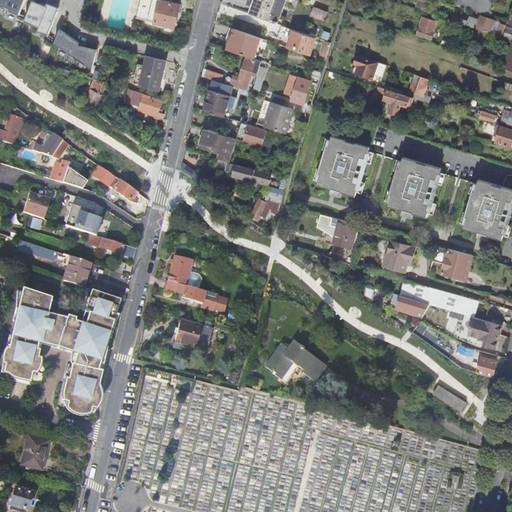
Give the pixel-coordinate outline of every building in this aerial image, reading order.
[(0,0),(5,3),(4,5),(13,8),(12,10),(22,13),(26,0),(0,0)] [(60,9),(35,0),(34,0),(26,21),(41,27),(40,30),(50,34),(60,9)] [(176,26),(179,16),(181,7),(182,3),(167,0),(141,0),(138,17),(150,20),(165,24),(175,26),(176,26)] [(285,5),(270,0),(254,0),(250,14),(279,24),(285,5)] [(426,9),(429,0),(418,0),(416,5),(426,9)] [(456,0),(455,4),(488,16),(492,3),(483,0),(456,0)] [(463,20),(461,24),(490,33),(494,21),(482,16),(480,21),(470,17),(468,22),(463,20)] [(432,18),(426,37),(441,42),(443,36),(443,34),(446,26),(443,24),(443,21),(438,19),(437,19),(432,18)] [(227,39),(230,39),(231,40),(235,28),(230,27),(227,39)] [(316,37),(287,27),(283,39),(290,42),(295,43),(294,49),(311,55),(316,37)] [(81,41),(62,28),(56,42),(94,69),(99,48),(81,43),(81,41)] [(231,40),(230,39),(226,49),(247,56),(254,58),(261,37),(235,28),(231,40)] [(146,65),(139,63),(134,82),(164,89),(166,78),(163,77),(167,60),(149,55),(146,65)] [(369,59),(358,55),(355,65),(358,66),(356,73),(373,78),(378,62),(369,59)] [(235,74),(231,84),(247,89),(256,59),(254,58),(247,56),(241,76),(235,74)] [(265,81),(269,67),(262,65),(258,79),(265,81)] [(204,68),(202,75),(222,81),(224,74),(204,68)] [(313,71),(311,77),(319,80),(321,74),(313,71)] [(308,80),(300,77),(293,99),(301,102),(308,80)] [(409,88),(416,91),(420,80),(413,77),(409,88)] [(421,77),(420,80),(416,91),(414,98),(420,100),(421,100),(429,103),(430,97),(425,95),(430,80),(421,77)] [(106,82),(97,79),(87,100),(96,106),(101,94),(106,82)] [(398,94),(398,93),(390,90),(379,87),(378,91),(387,94),(385,99),(393,102),(389,112),(397,115),(400,108),(410,111),(412,105),(414,100),(398,94)] [(211,88),(204,110),(223,116),(230,94),(211,88)] [(151,95),(130,89),(126,102),(141,107),(140,111),(164,118),(165,114),(162,114),(163,110),(161,110),(162,103),(150,99),(151,95)] [(414,100),(412,105),(419,107),(421,100),(420,100),(414,98),(414,100)] [(267,124),(286,130),(293,109),(274,103),(267,124)] [(498,121),(499,112),(482,110),(481,119),(498,121)] [(503,117),(502,122),(511,125),(511,113),(510,120),(503,117)] [(0,140),(15,145),(25,120),(11,115),(6,132),(0,129),(0,140)] [(243,122),(238,138),(263,146),(267,129),(243,122)] [(511,128),(498,125),(495,135),(494,137),(498,138),(496,143),(511,147),(511,128)] [(236,138),(208,129),(202,146),(222,152),(220,158),(230,161),(236,138)] [(42,153),(52,157),(63,140),(54,134),(42,153)] [(335,191),(341,192),(354,196),(356,191),(356,190),(355,190),(357,184),(359,185),(364,169),(367,159),(365,158),(367,152),(368,153),(369,147),(356,142),(355,144),(345,141),(346,140),(332,135),(330,141),(331,142),(329,147),(327,147),(325,151),(319,173),(321,174),(320,179),(319,179),(317,185),(330,189),(331,189),(332,185),(337,186),(335,191)] [(52,157),(59,159),(69,144),(63,140),(52,157)] [(388,206),(401,210),(402,210),(404,206),(408,208),(407,212),(413,213),(418,215),(426,218),(428,212),(427,211),(428,206),(431,206),(434,196),(439,180),(436,180),(438,174),(439,174),(440,171),(441,168),(422,162),(403,157),(401,163),(403,163),(401,169),(398,168),(397,173),(392,190),(391,194),(393,195),(391,201),(390,200),(388,206)] [(56,180),(63,182),(68,168),(70,162),(62,160),(61,164),(56,180)] [(51,178),(56,180),(61,164),(56,162),(51,178)] [(269,183),(272,173),(255,169),(236,163),(235,163),(230,162),(228,170),(234,171),(233,174),(252,179),(269,183)] [(141,195),(98,165),(93,173),(109,185),(111,182),(115,184),(113,186),(114,187),(113,189),(130,201),(137,202),(141,195)] [(68,168),(63,182),(82,188),(88,179),(68,168)] [(482,234),(488,236),(500,239),(507,216),(511,199),(511,189),(498,185),(478,179),(477,185),(478,186),(476,192),(474,191),(466,217),(468,218),(467,223),(466,223),(464,228),(477,232),(478,229),(483,230),(482,234)] [(331,189),(330,189),(328,195),(339,199),(341,192),(335,191),(337,186),(332,185),(331,189)] [(279,193),(267,190),(265,198),(277,201),(280,202),(282,194),(279,193)] [(43,218),(49,198),(28,191),(22,212),(43,218)] [(71,204),(64,225),(88,233),(95,235),(101,218),(88,209),(71,204)] [(402,210),(401,210),(401,212),(399,216),(411,220),(413,213),(407,212),(408,208),(404,206),(402,210)] [(264,208),(261,214),(266,217),(269,210),(264,208)] [(42,220),(33,217),(30,227),(39,230),(42,220)] [(350,247),(356,224),(341,220),(339,226),(335,242),(350,247)] [(477,232),(475,239),(486,242),(488,236),(482,234),(483,230),(478,229),(477,232)] [(95,235),(88,233),(85,242),(120,253),(123,244),(95,235)] [(44,248),(19,240),(17,246),(27,250),(27,252),(41,257),(44,248)] [(417,247),(392,241),(385,267),(405,273),(406,269),(408,263),(412,264),(413,262),(417,247)] [(441,247),(438,246),(434,258),(446,261),(442,273),(453,276),(456,277),(467,280),(473,256),(441,247)] [(55,252),(44,248),(41,257),(52,261),(55,252)] [(87,262),(65,254),(64,255),(62,263),(67,265),(66,268),(87,275),(90,263),(87,262)] [(183,259),(175,257),(168,280),(169,281),(187,286),(190,272),(192,265),(182,263),(183,259)] [(83,287),(87,275),(66,268),(62,280),(83,287)] [(199,274),(190,272),(187,286),(199,289),(202,279),(199,274)] [(218,296),(219,295),(199,289),(187,286),(169,281),(168,280),(166,289),(177,292),(183,294),(182,297),(203,302),(201,307),(214,311),(214,309),(225,312),(228,299),(218,296)] [(414,283),(410,298),(467,313),(471,299),(439,289),(414,283)] [(87,325),(85,324),(75,321),(76,318),(67,316),(67,318),(58,316),(48,314),(51,298),(40,294),(39,296),(33,294),(34,292),(22,289),(3,374),(8,374),(8,375),(7,375),(7,376),(8,376),(8,377),(9,377),(29,382),(31,377),(32,373),(35,374),(37,372),(38,369),(40,366),(40,364),(40,362),(40,361),(40,358),(37,358),(34,357),(36,350),(38,343),(41,344),(49,346),(50,343),(58,345),(67,347),(66,350),(72,352),(73,349),(78,351),(77,354),(92,359),(100,361),(120,299),(91,290),(84,312),(88,313),(91,314),(87,325)] [(401,295),(398,305),(419,311),(418,315),(423,316),(431,304),(424,302),(410,298),(401,295)] [(419,311),(398,305),(397,308),(418,315),(419,311)] [(504,325),(475,317),(469,335),(486,340),(484,345),(497,348),(504,325)] [(213,328),(202,325),(193,323),(186,321),(181,320),(175,341),(174,347),(196,353),(199,341),(209,344),(213,328)] [(281,345),(265,367),(273,373),(273,374),(281,380),(293,364),(304,372),(303,374),(315,382),(325,367),(302,350),(303,349),(293,342),(288,350),(281,345)] [(468,348),(460,344),(457,351),(473,356),(475,350),(468,348)] [(77,354),(73,364),(97,370),(99,364),(100,361),(92,359),(77,354)] [(480,358),(478,363),(480,364),(478,373),(494,378),(498,362),(483,357),(482,359),(480,358)] [(473,362),(471,371),(475,372),(478,373),(480,364),(478,363),(473,362)] [(62,399),(63,401),(68,402),(66,408),(78,411),(78,413),(77,415),(79,416),(83,416),(84,416),(87,415),(88,415),(90,414),(91,408),(96,409),(100,404),(100,402),(101,399),(101,397),(101,395),(100,393),(100,390),(99,388),(98,386),(96,385),(97,377),(101,375),(102,371),(97,370),(73,364),(72,364),(68,379),(66,378),(62,393),(62,399)] [(231,372),(228,380),(235,382),(237,373),(231,372)] [(468,403),(440,385),(434,395),(462,413),(468,403)] [(27,466),(30,467),(47,471),(52,450),(47,449),(48,441),(28,435),(21,465),(27,466)] [(23,473),(13,470),(10,481),(20,484),(23,473)] [(33,492),(16,488),(11,506),(27,510),(33,492)]
